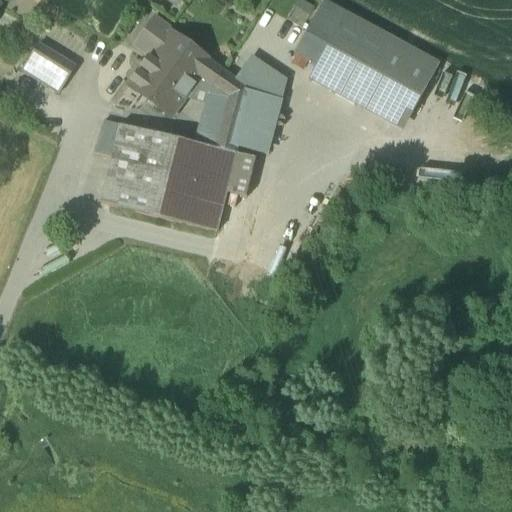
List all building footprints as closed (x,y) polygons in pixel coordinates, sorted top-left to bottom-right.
[(355,108),(362,94),(391,41),(322,3),(293,57),(316,69),(308,83),(355,108)] [(135,47),(150,58),(168,34),(169,35),(170,33),(154,21),(135,47)] [(223,73),(169,35),(168,34),(150,58),(128,89),(171,119),(181,105),(200,79),(210,87),(209,88),(210,89),(212,87),(221,75),(222,76),(223,73)] [(437,66),(391,41),(362,94),(408,119),(437,66)] [(24,66),(60,93),(73,75),(38,48),(24,66)] [(251,94),(236,151),(256,156),(267,159),(286,83),(250,59),(235,83),(251,94)] [(222,111),(235,83),(223,73),(222,76),(221,75),(212,87),(210,89),(209,88),(210,87),(200,79),(181,105),(203,112),(193,147),(212,151),(222,111)] [(222,111),(212,151),(235,156),(236,151),(251,94),(235,83),(222,111)] [(94,155),(111,160),(118,128),(103,124),(94,155)] [(193,147),(118,128),(111,160),(99,206),(216,235),(225,195),(235,156),(212,151),(193,147)] [(236,151),(235,156),(225,195),(245,200),(256,156),(236,151)]
